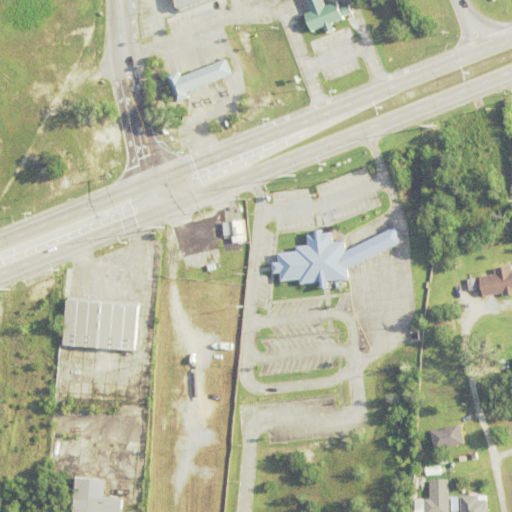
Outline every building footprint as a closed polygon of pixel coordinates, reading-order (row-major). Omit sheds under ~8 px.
[(177,6),(176,0),(206,0),(182,10),(177,6)] [(352,13),(343,16),(344,19),(332,23),(334,30),(327,32),(325,27),(312,31),(306,13),(311,11),(306,0),(323,0),(325,5),(337,1),(340,8),(349,5),(352,13)] [(190,98),(179,102),(168,76),(180,72),(182,77),(228,59),(234,74),(188,92),(190,98)] [(240,244),(239,236),(231,237),(230,223),(245,222),(247,243),(240,244)] [(324,291),(323,284),(302,286),(302,281),(283,283),(282,275),(276,275),(275,265),(281,264),(280,255),(299,253),(298,248),(310,247),(309,237),(318,236),(317,233),(324,232),(324,235),(333,234),(334,244),(346,243),(347,254),(399,228),(400,245),(349,271),(350,281),(329,283),(330,291),(324,291)] [(511,296),(505,298),(504,294),(484,297),(481,278),(497,275),(496,270),(511,267),(511,296)] [(65,347),(69,302),(140,308),(137,353),(65,347)] [(464,444),(460,424),(430,431),(435,451),(464,444)] [(460,471),(460,476),(443,479),(442,474),(444,473),(444,471),(451,470),(451,472),(455,472),(455,470),(459,470),(459,471),(460,471)] [(77,511),(80,481),(109,483),(108,501),(126,502),(125,511),(77,511)] [(426,511),(426,501),(431,501),(430,482),(450,481),(450,511),(426,511)] [(0,511),(0,496),(40,496),(40,511),(0,511)] [(487,502),(487,511),(462,511),(462,498),(480,497),(480,502),(487,502)]
